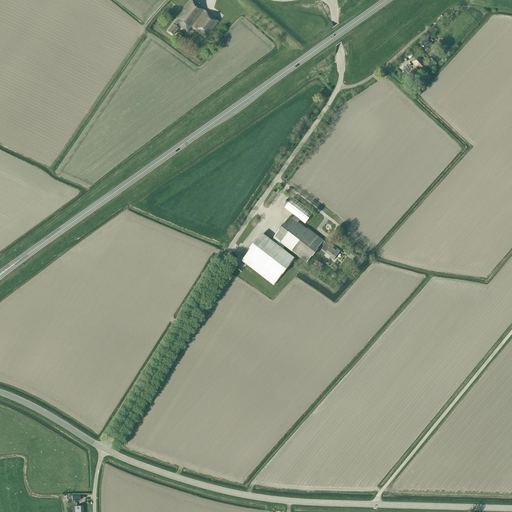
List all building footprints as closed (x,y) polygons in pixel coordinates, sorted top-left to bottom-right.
[(192,28),(197,32),(206,39),(219,22),(192,1),(168,32),(173,36),(176,32),(180,27),(188,33),(192,28)] [(432,44),(428,38),(425,41),(424,40),(420,43),(425,49),(428,47),(432,44)] [(422,71),(429,65),(425,61),(424,62),(421,58),(421,57),(420,56),(413,62),(417,67),(418,66),(409,74),(413,78),(422,70),(422,71)] [(293,219),(290,217),(274,238),(272,241),(262,234),(243,260),(275,285),(295,259),(283,250),(285,247),(307,263),(319,247),(331,256),(330,257),(334,260),(340,251),(332,245),(331,246),(324,241),(307,229),(307,230),(298,223),(300,220),(305,224),(313,213),(293,198),(285,208),(295,216),(293,219)] [(357,263),(361,256),(352,250),(350,254),(355,257),(353,260),(357,263)]
